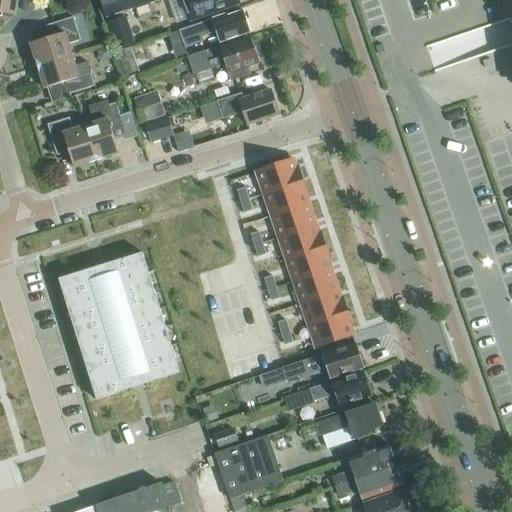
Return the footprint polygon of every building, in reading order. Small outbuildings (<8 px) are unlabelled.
[(0,0),(0,12),(14,15),(16,0),(0,0)] [(158,0),(98,0),(105,18),(148,4),(158,0)] [(237,0),(184,0),(191,20),(239,4),(237,0)] [(220,42),(250,32),(243,12),(228,17),(227,14),(179,31),(185,48),(202,42),(200,36),(216,31),(220,42)] [(30,44),(37,66),(72,55),(69,44),(81,41),(73,17),(48,25),(52,37),(30,44)] [(116,39),(119,47),(135,42),(132,34),(116,39)] [(247,66),(258,62),(250,39),(234,44),(234,42),(188,57),(194,74),(225,63),(231,81),(250,74),(247,66)] [(138,70),(130,48),(119,52),(127,74),(138,70)] [(95,86),(91,74),(87,62),(75,66),(72,55),(37,66),(44,89),(66,82),(70,94),(95,86)] [(279,115),(270,90),(243,99),(242,94),(217,102),(222,116),(223,119),(244,112),(248,125),(279,115)] [(142,122),(165,114),(157,91),(134,99),(142,122)] [(116,103),(109,105),(108,101),(88,107),(94,123),(85,126),(96,161),(119,154),(112,132),(124,128),(116,103)] [(144,123),(151,144),(174,136),(168,115),(144,123)] [(96,161),(85,126),(73,130),(69,118),(47,125),(55,149),(67,146),(74,168),(96,161)] [(186,149),(182,137),(175,141),(178,152),(186,149)] [(294,159),(256,172),(264,194),(303,181),(298,167),(296,167),(294,159)] [(303,181),(264,194),(272,216),(309,204),(306,196),(308,196),(303,181)] [(249,199),(246,188),(238,190),(241,201),(249,199)] [(249,199),(241,201),(245,213),(253,210),(249,199)] [(309,204),(272,216),(279,238),(316,225),(309,204)] [(316,225),(279,238),(286,260),(325,247),(320,232),(319,233),(316,225)] [(251,234),(255,245),(263,243),(259,232),(251,234)] [(263,243),(255,245),(258,257),(266,254),(263,243)] [(325,247),(286,260),(294,282),(331,269),(328,262),(330,261),(325,247)] [(114,262),(148,373),(178,364),(143,253),(114,262)] [(148,373),(114,262),(61,280),(63,289),(89,280),(124,391),(182,376),(178,364),(148,373)] [(331,269),(294,282),(301,303),(338,291),(331,269)] [(276,287),(273,276),(265,278),(269,289),(276,287)] [(80,282),(61,288),(96,400),(125,391),(91,279),(80,282)] [(276,287),(269,289),(272,301),(280,298),(276,287)] [(338,291),(301,303),(309,325),(347,312),(343,298),(341,298),(338,291)] [(347,312),(309,325),(316,348),(353,335),(351,327),(352,326),(347,312)] [(279,322),(282,333),(290,331),(286,320),(279,322)] [(290,331),(282,333),(286,345),(293,342),(290,331)] [(356,345),(301,362),(282,368),(286,379),(286,380),(305,373),(326,366),(330,378),(363,367),(356,345)] [(266,374),(270,385),(286,379),(282,368),(266,374)] [(339,405),(371,396),(363,373),(310,389),(314,401),(336,394),(339,405)] [(374,429),(382,426),(375,403),(318,422),(323,435),(342,429),(340,421),(347,419),(354,439),(372,433),(371,430),(374,429)] [(206,423),(216,420),(211,407),(202,410),(206,423)] [(237,443),(233,430),(215,436),(219,449),(237,443)] [(283,481),(268,436),(214,454),(229,499),(283,481)] [(335,486),(396,465),(389,445),(348,459),(352,470),(332,477),(335,486)] [(403,485),(396,465),(335,486),(338,495),(358,489),(362,499),(403,485)] [(171,511),(170,507),(182,503),(174,482),(163,486),(162,483),(77,511),(171,511)] [(366,511),(411,511),(404,489),(363,503),(366,511)] [(230,501),(233,511),(247,511),(243,497),(230,501)]
